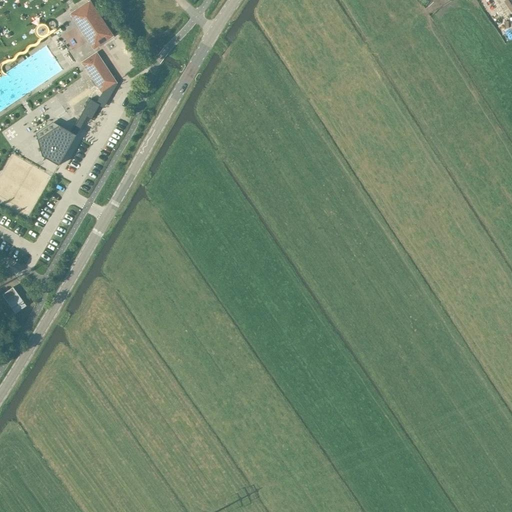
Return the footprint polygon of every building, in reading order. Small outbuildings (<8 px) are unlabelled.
[(69,14),(93,50),(114,37),(90,1),(69,14)] [(80,62),(101,91),(102,93),(116,83),(94,52),(80,62)] [(90,100),(81,115),(86,118),(91,120),(97,109),(99,106),(95,104),(90,100)] [(67,114),(61,104),(51,111),(57,120),(67,114)] [(41,156),(59,165),(75,135),(58,125),(38,140),(41,156)] [(26,306),(13,287),(2,294),(15,313),(26,306)]
